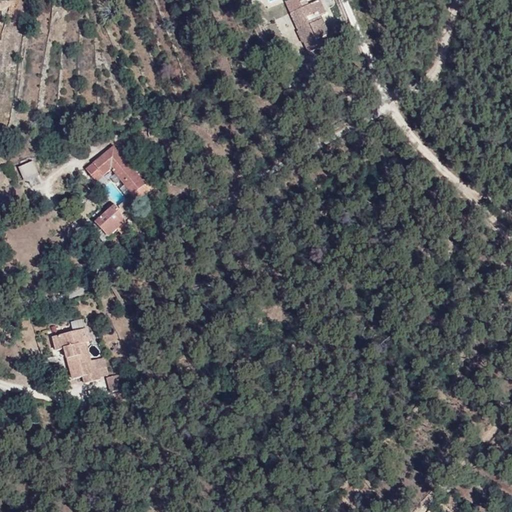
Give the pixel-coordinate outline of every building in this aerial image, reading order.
[(322,49),(317,30),(323,27),(317,11),(306,16),(299,0),(282,0),(286,10),(291,21),(283,24),(289,40),(292,41),(297,57),(316,51),(322,49)] [(328,10),(324,2),(320,5),(323,12),(328,10)] [(291,21),(286,10),(279,13),(283,24),(291,21)] [(300,66),(319,60),(316,51),(297,57),(300,66)] [(124,154),(91,175),(101,190),(119,178),(141,212),(159,200),(152,189),(148,192),(124,154)] [(37,173),(22,179),(27,192),(42,186),(37,173)] [(125,234),(115,219),(109,223),(106,218),(99,222),(102,228),(112,243),(119,255),(135,244),(128,232),(125,234)] [(112,243),(102,228),(92,234),(102,250),(112,243)] [(102,250),(92,234),(83,240),(93,255),(102,250)] [(71,327),(84,324),(83,317),(70,320),(71,327)] [(81,371),(76,354),(80,353),(75,339),(42,348),(46,363),(56,360),(65,391),(72,389),(75,396),(92,391),(91,388),(86,370),(81,371)] [(99,385),(93,368),(86,370),(91,388),(99,385)] [(118,382),(122,392),(134,388),(130,378),(118,382)] [(114,399),(109,384),(95,388),(100,403),(114,399)]
